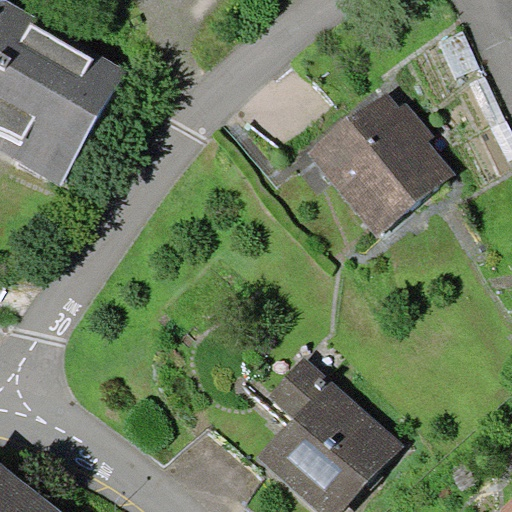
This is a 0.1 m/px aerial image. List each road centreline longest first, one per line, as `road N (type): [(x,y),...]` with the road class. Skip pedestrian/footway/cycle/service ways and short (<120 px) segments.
road 1 (residential): [(1,394),(111,237),(252,77),(346,0)]
road 2 (residential): [(1,394),(122,461),(176,511)]
